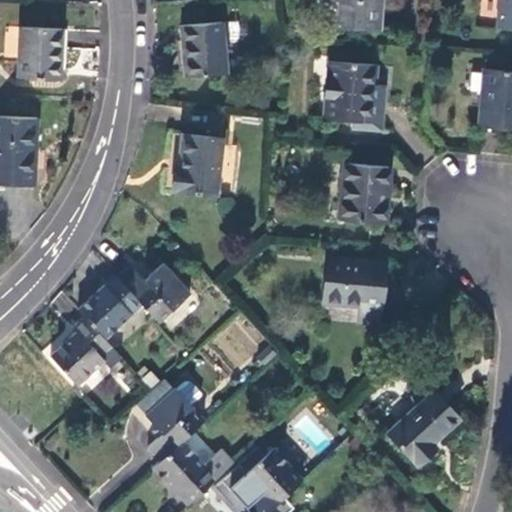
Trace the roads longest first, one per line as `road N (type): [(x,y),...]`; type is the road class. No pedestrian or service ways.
road 1 (unclassified): [(121,0),(126,49),(109,145),(67,236),(0,309)]
road 2 (residential): [(483,511),(511,374)]
road 3 (residential): [(511,340),(507,268),(478,214)]
